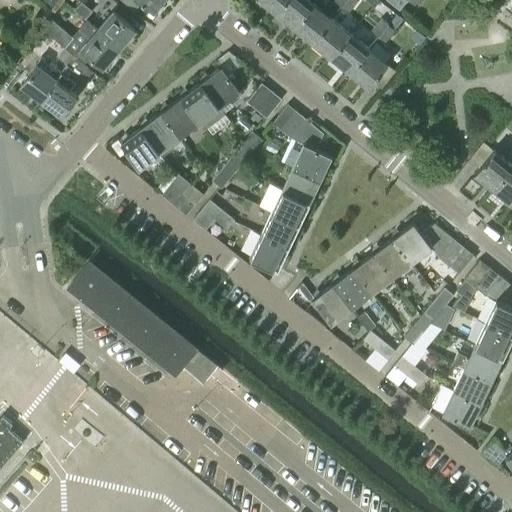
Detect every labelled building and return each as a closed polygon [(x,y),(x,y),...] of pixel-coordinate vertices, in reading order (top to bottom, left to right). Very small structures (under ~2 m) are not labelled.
[(121,0),(132,9),(140,0),(152,11),(161,0),(121,0)] [(261,0),(274,11),(283,0),(261,0)] [(293,26),(312,3),(308,0),(283,0),(274,11),(293,26)] [(347,11),(356,0),(345,0),(341,6),(347,11)] [(80,1),(73,9),(84,18),(91,10),(80,1)] [(312,41),(331,18),(312,3),(293,26),(312,41)] [(112,10),(96,29),(118,47),(134,29),(112,10)] [(50,18),(41,28),(63,47),(74,56),(80,49),(101,66),(118,47),(96,29),(86,20),(72,37),(50,18)] [(330,57),(349,33),(331,18),(312,41),(330,57)] [(377,35),(387,24),(380,18),(371,30),(377,35)] [(384,41),(393,29),(387,24),(377,35),(384,41)] [(349,72),(368,48),(349,33),(330,57),(349,72)] [(63,47),(56,56),(65,64),(66,65),(67,65),(74,56),(63,47)] [(367,87),(387,63),(368,48),(349,72),(367,87)] [(60,71),(40,98),(61,113),(75,93),(69,88),(78,75),(85,66),(74,56),(67,65),(66,65),(60,72),(60,71)] [(35,63),(20,83),(40,98),(60,71),(52,66),(39,57),(35,63)] [(238,90),(220,66),(208,75),(203,72),(198,77),(201,80),(200,81),(218,105),(238,90)] [(200,81),(188,90),(184,87),(178,93),(181,95),(180,96),(198,120),(204,128),(224,114),(218,105),(200,81)] [(256,109),(271,90),(261,82),(246,101),(256,109)] [(265,117),(281,98),(271,90),(256,109),(265,117)] [(198,120),(180,96),(168,105),(164,102),(159,107),(161,110),(160,111),(178,135),(198,120)] [(281,130),(296,111),(287,103),(271,121),(281,130)] [(178,135),(160,111),(148,120),(144,117),(138,123),(141,125),(140,126),(158,150),(178,135)] [(292,137),(306,120),(296,111),(281,130),(290,137),(291,138),(292,137)] [(157,151),(158,150),(140,126),(128,135),(124,132),(119,138),(121,140),(120,141),(138,166),(147,158),(153,166),(163,159),(157,151)] [(251,151),(261,138),(252,131),(241,143),(251,151)] [(319,179),(323,169),(330,155),(292,137),(291,138),(290,137),(280,160),(291,166),(319,179)] [(240,163),(251,151),(241,143),(231,155),(240,163)] [(492,188),(511,164),(492,149),(473,173),(492,188)] [(230,175),(240,163),(231,155),(221,168),(230,175)] [(510,203),(511,200),(511,165),(511,164),(492,188),(510,203)] [(308,201),(319,179),(291,166),(281,188),(308,201)] [(220,187),(230,175),(221,168),(211,180),(220,187)] [(173,204),(183,192),(190,184),(177,173),(161,194),(173,204)] [(203,194),(190,184),(183,192),(196,202),(203,194)] [(298,224),(308,201),(281,188),(270,210),(298,224)] [(186,214),(196,202),(183,192),(173,204),(186,214)] [(214,218),(221,209),(208,199),(192,219),(204,229),(214,218)] [(234,219),(221,209),(214,218),(226,228),(234,219)] [(287,246),(298,224),(270,210),(259,233),(287,246)] [(438,257),(453,238),(433,222),(419,233),(412,222),(400,231),(396,228),(390,233),(393,237),(391,238),(409,261),(429,246),(438,257)] [(276,269),(287,246),(259,233),(249,256),(276,269)] [(409,261),(391,238),(380,246),(376,243),(370,248),(373,252),(371,253),(389,276),(409,261)] [(447,265),(463,246),(453,238),(438,257),(447,265)] [(457,273),(473,254),(463,246),(447,265),(457,273)] [(389,276),(371,253),(360,261),(356,258),(350,263),(353,267),(351,268),(369,291),(389,276)] [(474,286),(489,267),(479,259),(464,277),(474,286)] [(218,365),(88,260),(66,287),(174,374),(181,366),(202,384),(218,365)] [(484,294),(499,275),(489,267),(474,286),(484,294)] [(369,291),(351,268),(340,277),(336,273),(330,279),(333,282),(331,283),(349,307),(369,291)] [(511,334),(511,333),(511,306),(511,303),(511,285),(499,275),(484,294),(495,299),(484,321),(511,334)] [(349,307),(331,283),(320,292),(316,288),(311,294),(313,297),(311,298),(329,322),(349,307)] [(442,306),(452,294),(443,286),(433,299),(442,306)] [(442,306),(433,299),(423,311),(432,319),(442,306)] [(422,331),(432,319),(423,311),(413,323),(422,331)] [(501,357),(511,334),(484,321),(473,344),(501,357)] [(412,343),(422,331),(413,323),(403,336),(412,343)] [(382,339),(369,328),(361,338),(374,348),(382,339)] [(395,349),(382,339),(374,348),(387,359),(395,349)] [(490,379),(501,357),(473,344),(468,355),(457,350),(451,361),(463,366),(490,379)] [(413,364),(401,354),(393,364),(405,374),(413,364)] [(425,374),(413,364),(405,374),(418,383),(425,374)] [(480,402),(490,379),(463,366),(452,389),(480,402)] [(469,425),(480,402),(452,389),(441,412),(469,425)] [(0,463),(13,449),(21,440),(7,427),(11,422),(2,415),(0,417),(0,463)] [(511,446),(509,444),(503,450),(506,453),(504,454),(511,464),(511,446)]
